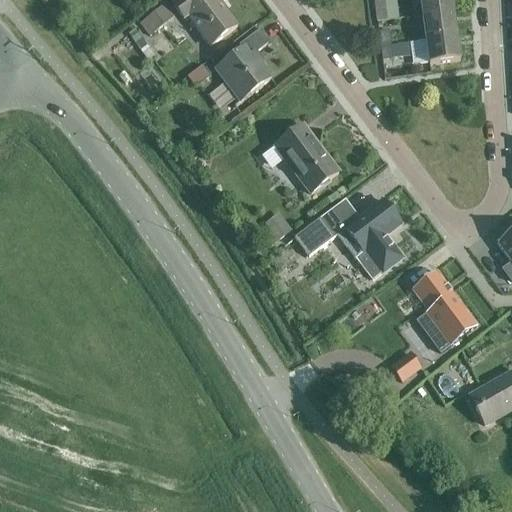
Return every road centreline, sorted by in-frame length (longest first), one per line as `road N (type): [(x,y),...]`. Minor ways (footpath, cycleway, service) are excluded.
road 1 (tertiary): [(329,511),(114,176),(19,66)]
road 2 (residential): [(486,0),(495,182),(492,204),(471,223),(444,214),(278,0)]
